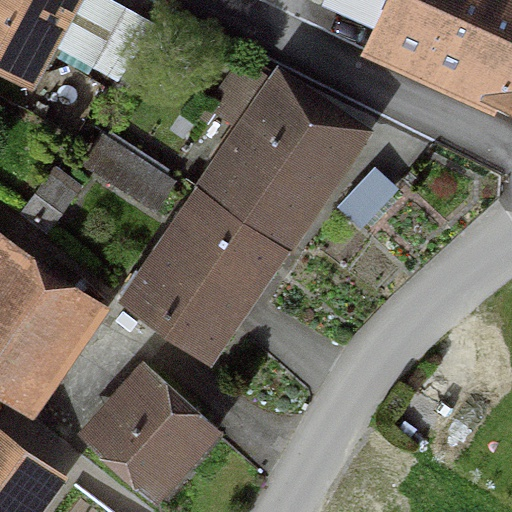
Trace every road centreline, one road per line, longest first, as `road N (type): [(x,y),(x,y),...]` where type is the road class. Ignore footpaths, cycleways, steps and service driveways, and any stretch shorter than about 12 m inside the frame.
road 1 (residential): [(282,511),(415,298),(511,231)]
road 2 (residential): [(511,150),(226,0)]
